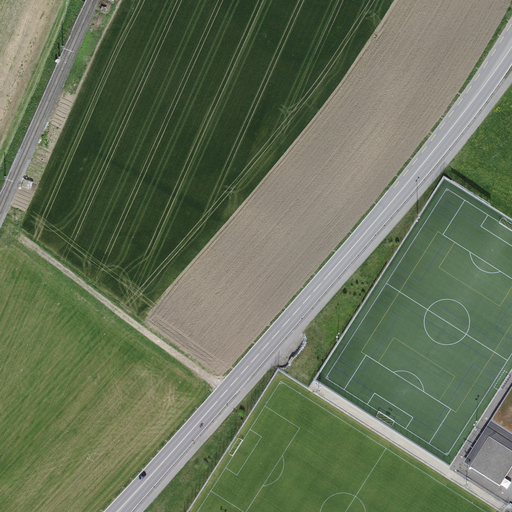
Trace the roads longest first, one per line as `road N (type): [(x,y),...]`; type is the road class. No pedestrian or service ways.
road 1 (secondary): [(117,511),(400,191),(511,42)]
road 2 (track): [(18,235),(225,391)]
